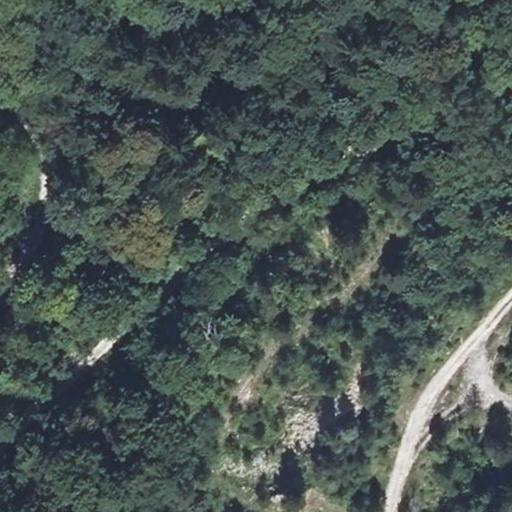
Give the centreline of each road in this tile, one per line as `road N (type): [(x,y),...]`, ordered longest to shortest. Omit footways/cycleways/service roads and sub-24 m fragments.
road 1 (track): [(0,440),(280,190),(511,59)]
road 2 (track): [(511,295),(431,396),(408,442),(390,511)]
road 3 (track): [(0,104),(37,150),(47,179),(41,219),(0,289)]
